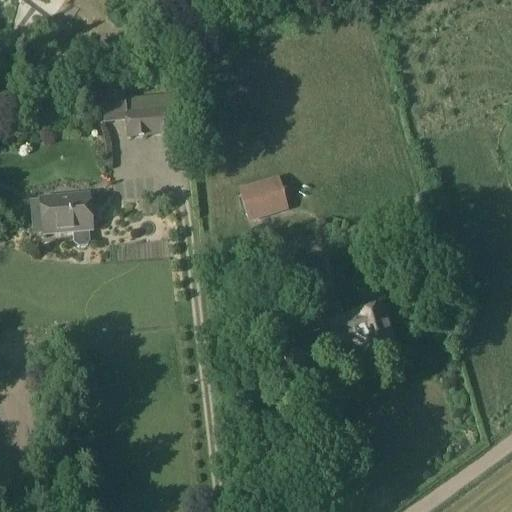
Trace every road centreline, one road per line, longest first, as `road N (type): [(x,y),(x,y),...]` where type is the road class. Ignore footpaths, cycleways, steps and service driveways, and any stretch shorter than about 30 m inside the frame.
road 1 (track): [(0,100),(333,0)]
road 2 (track): [(410,511),(511,437)]
